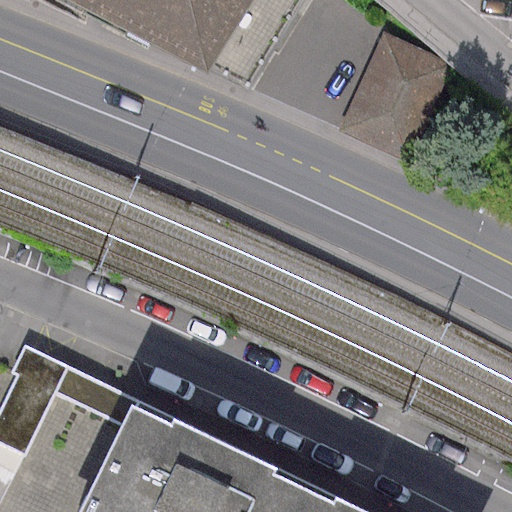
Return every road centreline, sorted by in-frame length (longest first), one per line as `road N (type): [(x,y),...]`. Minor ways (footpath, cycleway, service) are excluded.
road 1 (primary): [(0,56),(212,143),(511,284)]
road 2 (residential): [(0,278),(319,420),(496,511)]
